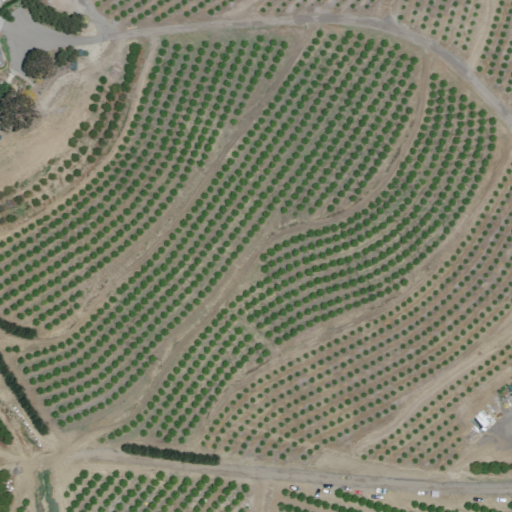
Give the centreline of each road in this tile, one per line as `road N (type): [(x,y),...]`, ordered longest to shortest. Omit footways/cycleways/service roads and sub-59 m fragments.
road 1 (track): [(425,43),(416,118),(379,182),(350,212),(258,251),(136,409),(68,453)]
road 2 (track): [(510,120),(472,213),(412,286),(233,387),(194,438),(181,445),(123,441),(112,455)]
road 3 (track): [(149,31),(128,115),(108,154),(55,202),(0,233),(19,416),(43,458)]
road 4 (track): [(306,20),(283,70),(151,248),(57,339),(0,336)]
road 5 (track): [(511,333),(357,444),(344,481)]
